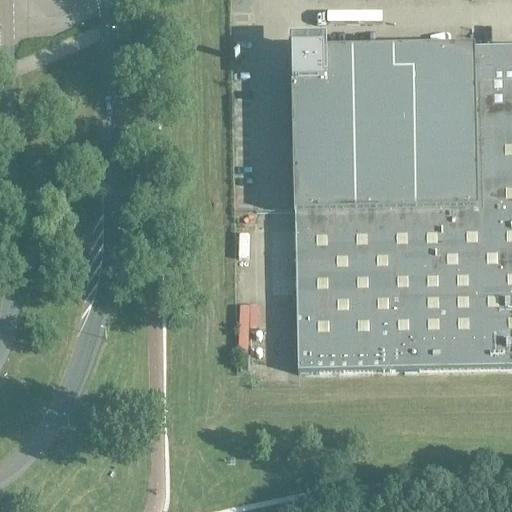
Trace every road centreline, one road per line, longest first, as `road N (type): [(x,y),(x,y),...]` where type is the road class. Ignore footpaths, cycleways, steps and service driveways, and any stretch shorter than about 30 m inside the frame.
road 1 (tertiary): [(0,478),(54,428),(96,326),(106,251),(103,7)]
road 2 (tertiary): [(9,31),(10,302),(0,350)]
